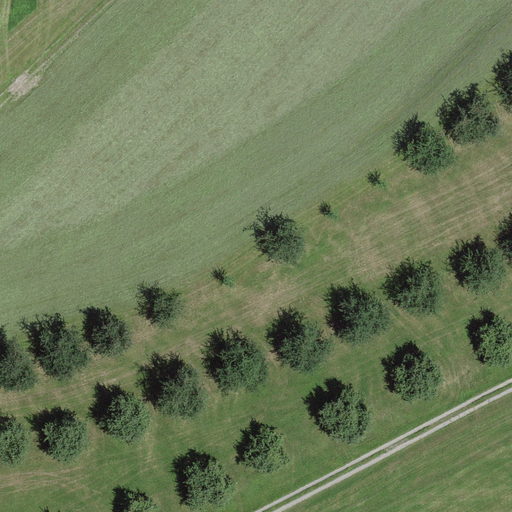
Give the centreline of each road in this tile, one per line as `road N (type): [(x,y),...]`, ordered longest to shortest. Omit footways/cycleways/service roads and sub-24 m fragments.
road 1 (track): [(271,511),(511,387)]
road 2 (track): [(121,0),(0,112)]
